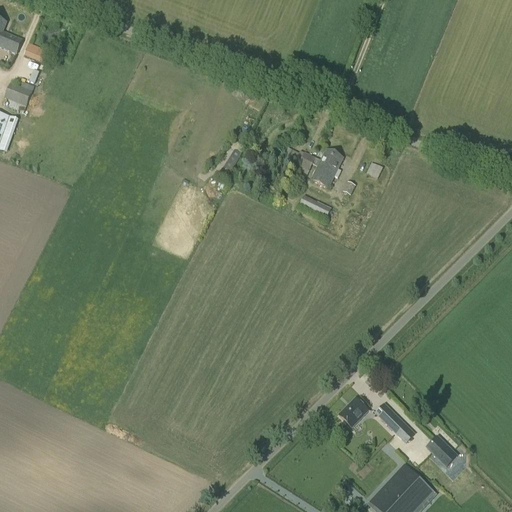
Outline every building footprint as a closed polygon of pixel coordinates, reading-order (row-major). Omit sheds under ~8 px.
[(17,56),(23,42),(3,34),(7,24),(0,21),(0,47),(4,49),(3,50),(17,56)] [(43,65),(48,53),(29,45),(24,57),(43,65)] [(26,109),(32,93),(10,85),(4,100),(26,109)] [(0,144),(9,119),(0,115),(0,144)] [(300,153),(299,155),(287,149),(284,155),(282,160),(299,168),(310,173),(313,166),(319,169),(312,182),(329,191),(335,178),(338,180),(342,173),(338,172),(344,160),(327,152),(322,163),(305,155),(300,153)] [(228,179),(238,162),(230,157),(220,174),(228,179)] [(375,166),(370,177),(377,180),(383,170),(375,166)] [(348,184),(343,194),(350,197),(355,188),(348,184)] [(326,220),(331,211),(304,198),(299,207),(326,220)] [(353,430),(369,413),(357,400),(340,417),(353,430)] [(405,446),(415,436),(384,405),(374,415),(405,446)] [(452,453),(437,439),(426,450),(448,471),(464,455),(457,448),(452,453)] [(430,484),(438,475),(414,454),(407,462),(430,484)] [(404,466),(369,504),(377,511),(417,511),(434,494),(404,466)]
